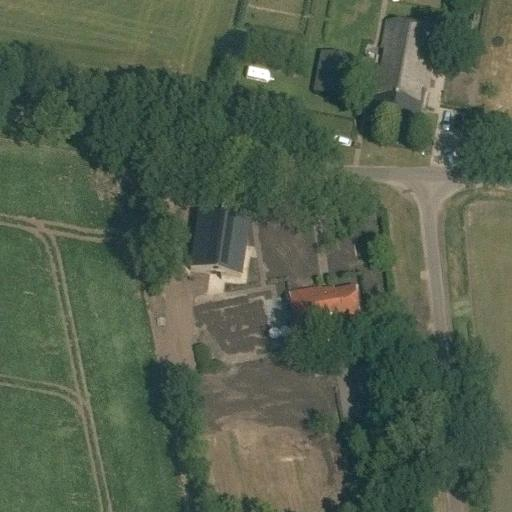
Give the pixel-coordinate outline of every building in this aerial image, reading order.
[(437,34),(388,25),(371,120),(417,129),(423,95),(426,94),(437,34)] [(349,47),(323,42),(314,96),(340,100),(349,47)] [(458,70),(445,68),(438,104),(450,107),(458,70)] [(244,222),(196,216),(189,271),(237,277),(244,222)] [(323,301),(322,294),(289,299),(297,345),(341,337),(341,332),(363,328),(358,295),(323,301)]
